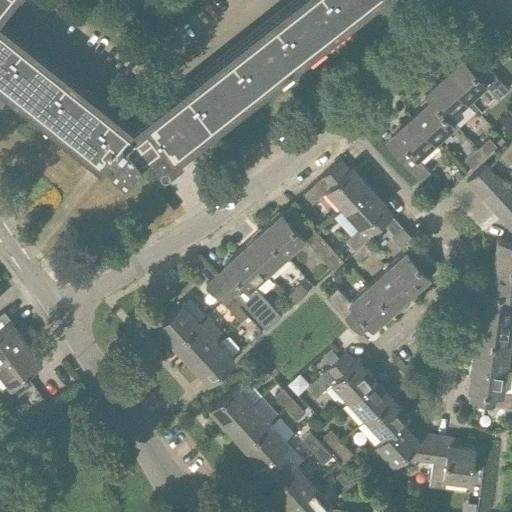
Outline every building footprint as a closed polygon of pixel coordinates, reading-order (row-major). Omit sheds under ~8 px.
[(286,0),(133,122),(46,52),(0,15),(0,11),(9,0),(0,0),(0,84),(100,163),(108,153),(113,157),(109,161),(125,173),(133,163),(161,140),(174,157),(286,69),(373,0),(286,0)] [(486,83),(498,97),(509,87),(475,50),(465,58),(462,56),(444,73),(467,100),(486,83)] [(450,116),(467,100),(444,73),(424,90),(430,97),(450,116)] [(412,113),(436,140),(456,122),(450,116),(430,97),(412,113)] [(427,173),(430,170),(418,156),(436,140),(412,113),(393,130),(395,133),(386,142),(437,198),(444,192),(427,173)] [(477,148),(484,156),(496,145),(489,136),(477,148)] [(511,158),(511,138),(498,154),(508,163),(511,158)] [(464,159),(471,167),(484,156),(477,148),(464,159)] [(341,208),(369,184),(351,165),(349,167),(340,158),(302,192),(312,202),(325,190),(341,208)] [(475,189),(494,172),(486,162),(466,180),(475,189)] [(494,172),(475,189),(483,199),(503,181),(494,172)] [(503,181),(483,199),(492,208),(511,190),(503,181)] [(346,238),(355,249),(364,241),(392,215),(383,205),(386,203),(369,184),(341,208),(358,227),(346,238)] [(511,190),(492,208),(500,217),(511,206),(511,190)] [(333,269),(343,260),(293,205),(283,213),(281,211),(261,229),(286,255),(304,239),(333,269)] [(511,223),(511,206),(500,217),(509,227),(511,223)] [(497,238),(493,265),(511,267),(511,223),(509,227),(507,239),(497,238)] [(386,266),(411,292),(429,276),(427,273),(437,264),(402,226),(392,236),(404,249),(386,266)] [(267,272),(286,255),(261,229),(242,247),(267,272)] [(371,250),(371,249),(364,241),(355,249),(351,253),(358,261),(371,250)] [(227,265),(216,275),(234,293),(241,302),(266,328),(281,315),(254,285),(267,272),(242,247),(224,263),(227,265)] [(490,288),(511,292),(511,267),(493,265),(490,288)] [(392,310),(411,292),(386,266),(366,284),(392,310)] [(224,302),(234,293),(216,275),(207,284),(222,300),(224,302)] [(287,294),(295,302),(307,291),(300,283),(287,294)] [(372,327),(392,310),(366,284),(349,299),(337,286),(326,295),(360,333),(370,324),(372,327)] [(478,312),(511,316),(511,292),(490,288),(481,286),(478,312)] [(224,302),(232,311),(238,305),(241,302),(234,293),(224,302)] [(156,324),(173,343),(199,320),(182,301),(156,324)] [(232,311),(239,319),(241,320),(247,314),(238,305),(232,311)] [(474,337),(510,343),(511,328),(511,316),(478,312),(474,337)] [(0,359),(27,340),(11,319),(0,327),(0,359)] [(173,343),(190,362),(216,339),(199,320),(173,343)] [(234,358),(231,355),(238,349),(239,346),(229,335),(226,335),(219,341),(216,339),(190,362),(207,381),(234,358)] [(471,362),(507,368),(510,343),(474,337),(471,362)] [(0,389),(9,401),(33,383),(25,373),(42,360),(27,340),(0,359),(0,374),(7,384),(0,389)] [(348,400),(373,375),(357,357),(354,360),(345,350),(308,384),(317,394),(331,381),(348,400)] [(262,381),(271,373),(259,361),(251,368),(262,381)] [(469,401),(511,407),(511,392),(503,392),(507,368),(471,362),(467,388),(471,388),(469,401)] [(348,400),(365,418),(391,394),(373,375),(348,400)] [(209,407),(226,426),(253,402),(236,382),(209,407)] [(286,407),(294,399),(282,387),(274,394),(286,407)] [(375,444),(402,420),(408,414),(391,394),(365,418),(366,419),(358,426),(373,443),(375,444)] [(297,419),(305,411),(294,399),(286,407),(297,419)] [(226,426),(244,445),(270,421),(253,402),(226,426)] [(418,471),(430,473),(436,434),(425,432),(419,438),(402,420),(375,444),(393,464),(395,461),(403,470),(417,458),(420,458),(418,471)] [(244,445),(260,463),(287,439),(270,421),(244,445)] [(333,448),(342,440),(330,428),(322,435),(333,448)] [(313,450),(321,443),(309,430),(301,437),(313,450)] [(444,478),(469,481),(474,445),(448,442),(449,435),(436,434),(430,473),(429,484),(443,486),(444,478)] [(270,488),(297,464),(282,446),(288,441),(287,439),(260,463),(253,469),(270,488)] [(344,460),(352,452),(342,440),(333,448),(344,460)] [(324,462),(332,455),(321,443),(313,450),(324,462)] [(270,488),(287,507),(315,483),(297,464),(270,488)] [(346,487),(355,480),(344,468),(335,475),(346,487)] [(347,511),(348,509),(331,506),(330,505),(332,502),(315,483),(287,507),(292,511),(347,511)]
